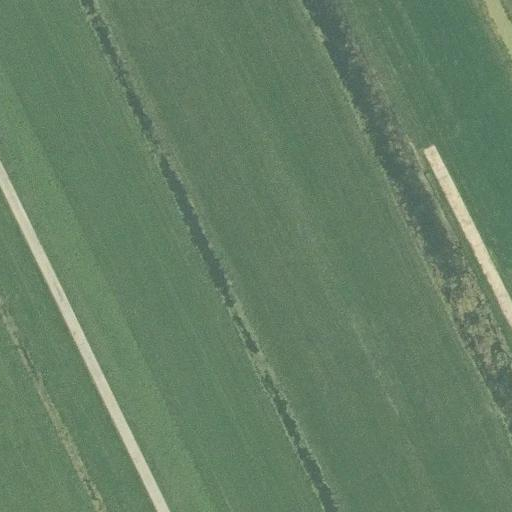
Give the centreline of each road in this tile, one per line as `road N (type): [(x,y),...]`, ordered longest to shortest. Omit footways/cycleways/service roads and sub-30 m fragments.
road 1 (track): [(0,167),(165,511)]
road 2 (track): [(511,317),(356,0)]
